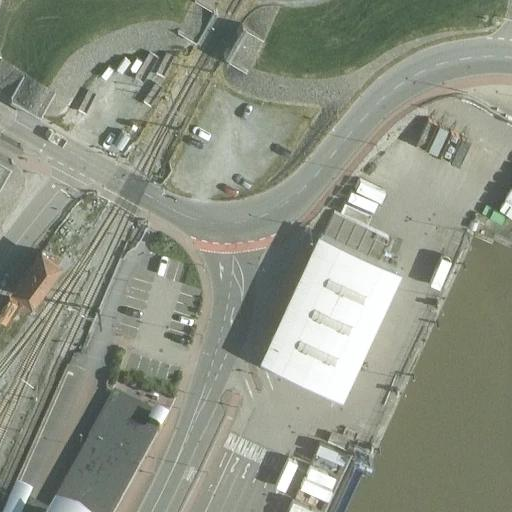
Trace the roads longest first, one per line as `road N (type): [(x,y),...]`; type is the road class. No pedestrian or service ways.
road 1 (tertiary): [(233,222),(266,214),(298,193),(380,96),(412,71),(458,53),(511,53)]
road 2 (residential): [(233,222),(234,315),(156,511)]
road 3 (tertiary): [(0,116),(176,213),(233,222)]
